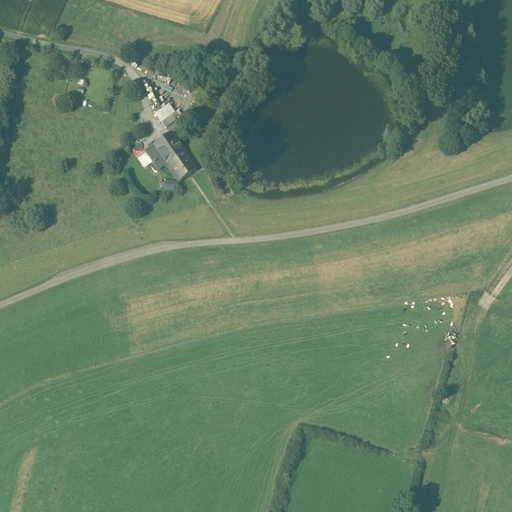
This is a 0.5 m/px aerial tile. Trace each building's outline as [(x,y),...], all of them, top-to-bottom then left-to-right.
[(213,79),(204,94),(212,98),(216,91),(221,84),(213,79)] [(168,106),(155,116),(161,124),(171,117),(174,114),(168,106)] [(171,117),(161,124),(165,129),(175,122),(171,117)] [(171,137),(147,154),(154,164),(153,164),(154,165),(152,166),(152,169),(154,172),(157,173),(158,172),(166,166),(183,154),(171,137)] [(196,171),(183,154),(166,166),(178,183),(196,171)] [(163,183),(163,190),(173,189),(172,182),(163,183)]
